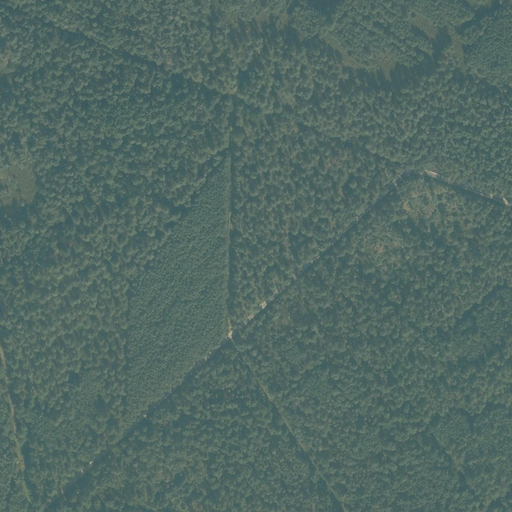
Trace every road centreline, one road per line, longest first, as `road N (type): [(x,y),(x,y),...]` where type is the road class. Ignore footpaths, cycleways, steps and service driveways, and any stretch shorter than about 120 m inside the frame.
road 1 (track): [(230,332),(407,171),(511,204)]
road 2 (track): [(36,511),(230,332)]
road 3 (track): [(230,332),(344,511)]
